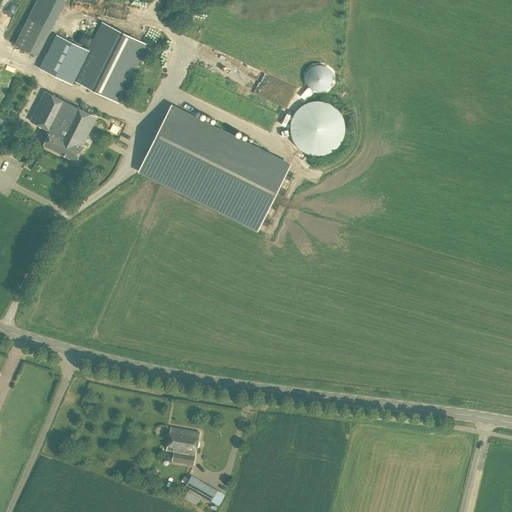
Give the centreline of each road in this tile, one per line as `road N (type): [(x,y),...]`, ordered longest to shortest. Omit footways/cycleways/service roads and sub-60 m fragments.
road 1 (tertiary): [(511,423),(160,375),(0,333)]
road 2 (unknown): [(56,218),(123,164),(185,44)]
road 3 (unknown): [(0,333),(56,218)]
